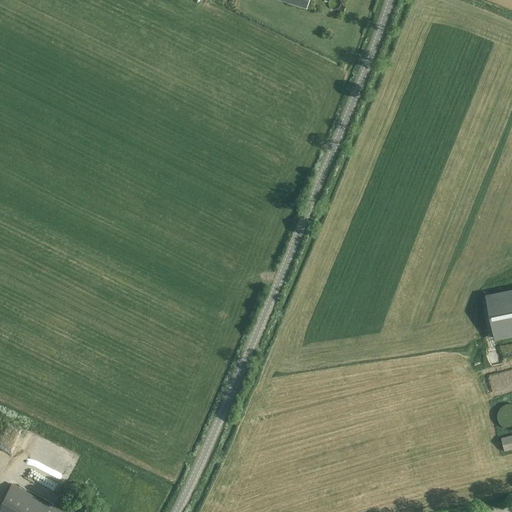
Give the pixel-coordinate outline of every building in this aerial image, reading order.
[(308,0),(279,0),(306,9),(308,0)] [(499,343),(511,339),(511,295),(488,302),(499,343)] [(511,406),(504,405),(502,421),(511,422),(511,406)] [(511,448),(511,435),(501,438),(504,451),(511,448)] [(64,487),(69,478),(43,464),(38,473),(64,487)] [(0,503),(0,511),(60,511),(11,484),(0,503)]
